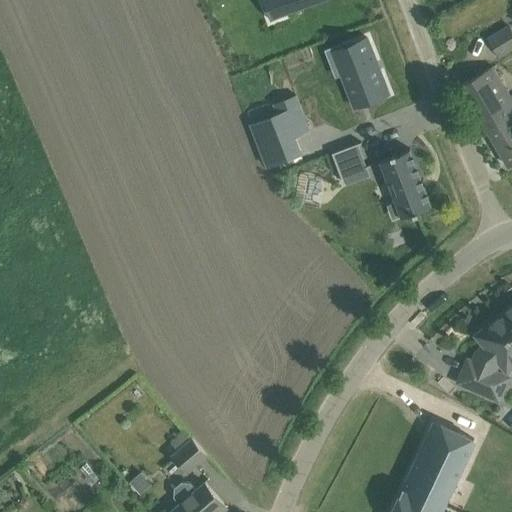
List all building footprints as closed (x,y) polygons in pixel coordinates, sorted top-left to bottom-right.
[(281,0),(287,13),(320,0),(281,0)] [(511,30),(491,44),(491,45),(499,58),(511,50),(511,30)] [(367,38),(367,37),(366,37),(343,46),(341,42),(324,49),(325,51),(335,76),(342,74),(355,106),(354,106),(355,106),(356,106),(355,106),(388,93),(388,94),(389,93),(389,92),(388,93),(367,38)] [(484,133),(488,130),(509,166),(511,164),(511,98),(493,66),(457,87),(484,133)] [(296,92),(295,92),(274,100),(273,100),(274,101),(277,109),(250,120),(267,163),(301,150),(300,148),(300,149),(294,134),(295,133),(294,133),(309,128),(309,127),(296,92)] [(361,141),(332,152),(344,182),(345,182),(345,181),(344,178),(368,168),(367,167),(371,165),(370,164),(367,165),(359,144),(362,143),(361,141)] [(392,155),(379,160),(395,201),(400,199),(406,213),(400,216),(401,217),(414,212),(415,214),(419,212),(419,210),(432,205),(410,148),(397,153),(396,151),(392,153),(392,155)] [(458,382),(499,400),(509,377),(502,373),(511,364),(511,305),(478,335),(485,344),(477,351),(473,360),(468,359),(458,382)] [(435,420),(408,482),(446,499),(458,472),(474,438),(435,420)] [(172,456),(187,473),(208,454),(193,438),(172,456)] [(511,459),(489,497),(511,511),(511,459)] [(221,511),(227,507),(204,481),(196,487),(191,481),(182,481),(175,487),(175,496),(180,502),(170,510),(172,511),(221,511)] [(408,482),(395,511),(443,511),(441,511),(446,499),(408,482)]
